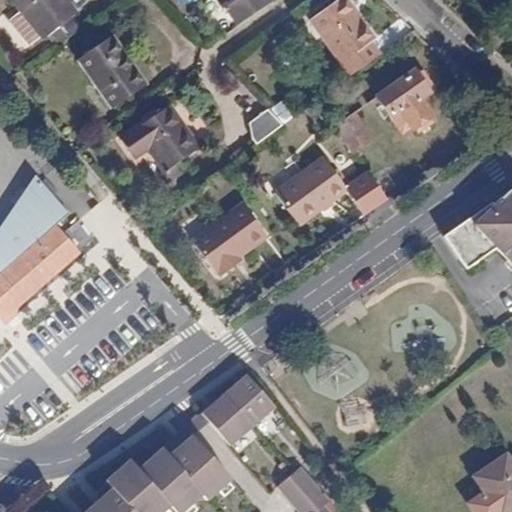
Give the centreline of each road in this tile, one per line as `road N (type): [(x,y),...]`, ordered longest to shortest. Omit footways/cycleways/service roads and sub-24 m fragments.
road 1 (residential): [(0,453),(76,455),(511,157)]
road 2 (unknown): [(217,362),(151,289),(0,418)]
road 3 (residential): [(412,0),(511,90)]
